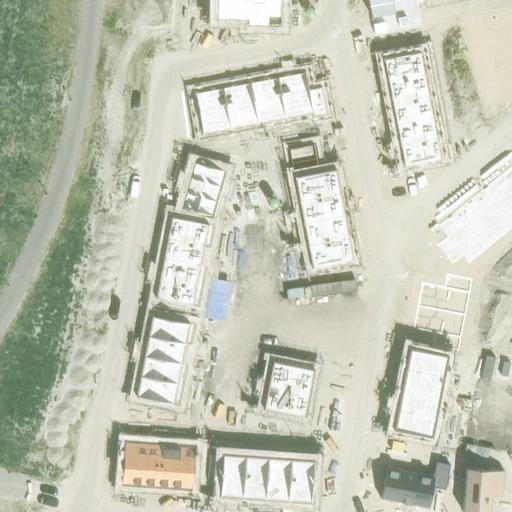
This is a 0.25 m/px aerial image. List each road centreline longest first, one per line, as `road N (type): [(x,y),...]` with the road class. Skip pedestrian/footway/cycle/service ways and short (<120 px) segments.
road 1 (residential): [(94,511),(91,461),(161,65),(335,36)]
road 2 (residential): [(319,506),(335,488),(385,224),(335,36)]
